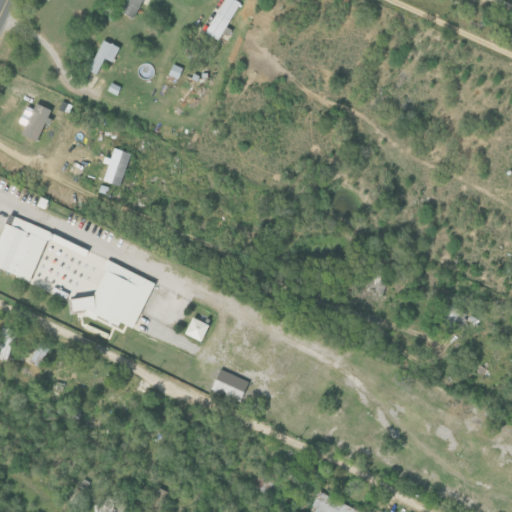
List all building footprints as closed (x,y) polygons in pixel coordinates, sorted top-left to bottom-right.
[(120,0),(116,10),(131,17),(139,0),(120,0)] [(221,0),(203,32),(216,40),(238,2),(234,0),(221,0)] [(111,62),(117,47),(101,39),(93,58),(90,57),(84,69),(95,74),(102,58),(111,62)] [(167,75),(177,78),(180,66),(170,64),(167,75)] [(47,108),(31,102),(20,135),(35,140),(47,108)] [(101,181),(118,186),(128,153),(111,147),(101,181)] [(0,269),(28,280),(44,238),(70,249),(73,241),(6,214),(0,228),(0,269)] [(68,298),(69,311),(80,310),(116,324),(121,324),(132,328),(152,280),(104,261),(101,267),(101,269),(91,295),(68,298)] [(464,312),(446,305),(438,322),(457,330),(464,312)] [(182,333),(198,341),(206,324),(189,316),(182,333)] [(41,366),(47,347),(36,343),(29,362),(41,366)] [(209,390),(238,401),(246,380),(217,369),(209,390)] [(309,508),(316,511),(358,511),(359,511),(318,490),(309,508)]
